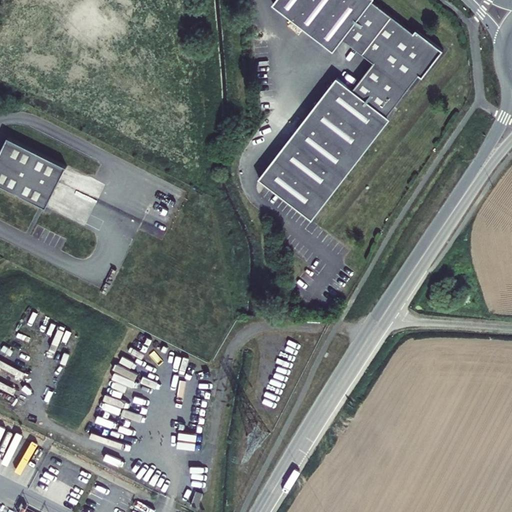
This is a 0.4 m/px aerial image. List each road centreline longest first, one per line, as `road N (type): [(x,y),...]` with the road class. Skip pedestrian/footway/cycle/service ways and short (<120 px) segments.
road 1 (unclassified): [(261,511),(382,318)]
road 2 (unclassified): [(508,73),(500,124),(419,262)]
road 3 (unclassified): [(419,262),(511,139)]
road 4 (unclassified): [(382,318),(511,329)]
